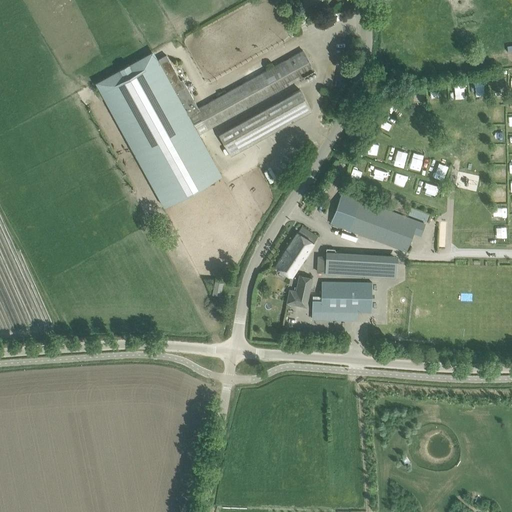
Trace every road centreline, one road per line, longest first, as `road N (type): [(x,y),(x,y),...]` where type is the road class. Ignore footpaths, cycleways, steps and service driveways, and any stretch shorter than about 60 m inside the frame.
road 1 (unclassified): [(234,350),(254,265),(356,99),(365,0)]
road 2 (unclassified): [(234,350),(511,368)]
road 3 (unclassified): [(0,353),(108,344),(234,350)]
road 4 (unclassified): [(203,511),(234,350)]
